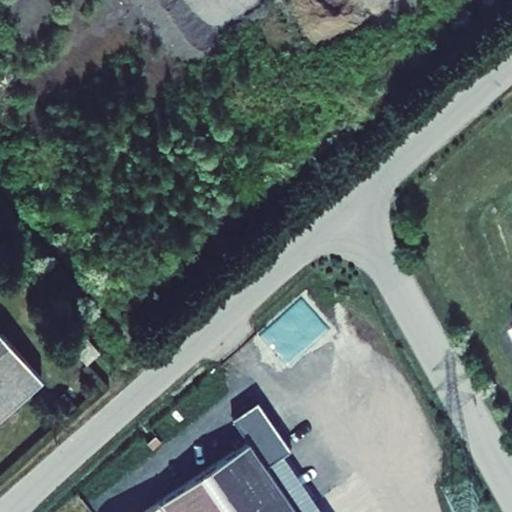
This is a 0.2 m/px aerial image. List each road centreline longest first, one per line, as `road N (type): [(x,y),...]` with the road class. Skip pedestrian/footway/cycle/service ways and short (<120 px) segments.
road 1 (unclassified): [(6,511),(353,202)]
road 2 (unclassified): [(353,202),(511,489)]
road 3 (unclassified): [(353,202),(511,60)]
